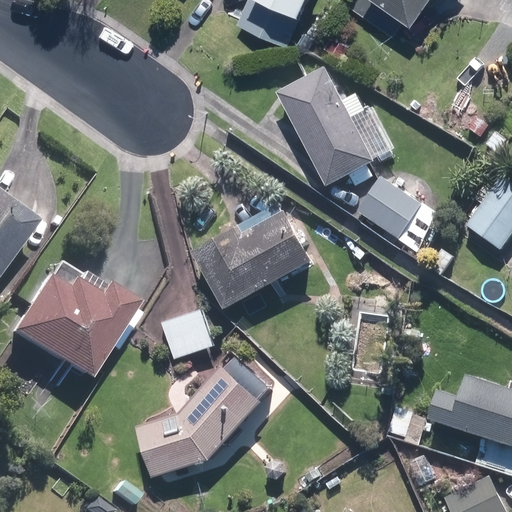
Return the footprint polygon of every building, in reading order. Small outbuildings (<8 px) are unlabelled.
[(254,0),(242,28),(289,50),(311,0),(254,0)] [(358,0),(352,9),(394,38),(408,18),(417,24),(433,0),(358,0)] [(325,46),(341,56),(348,45),(332,35),(325,46)] [(278,91),(327,186),(398,149),(376,105),(367,109),(358,92),(344,99),(327,65),(278,91)] [(473,131),(480,136),(487,127),(480,122),(473,131)] [(486,143),(497,152),(509,139),(497,129),(486,143)] [(467,225),(502,249),(511,234),(511,181),(502,175),(467,225)] [(397,238),(418,252),(438,213),(384,176),(359,211),(385,229),(381,235),(393,244),(397,238)] [(0,264),(30,222),(0,200),(0,264)] [(194,251),(225,309),(315,261),(286,208),(281,210),(278,204),(238,226),(239,227),(194,251)] [(430,267),(441,275),(454,257),(444,249),(430,267)] [(4,332),(82,379),(104,342),(115,348),(136,313),(125,306),(128,302),(96,283),(89,295),(63,279),(57,289),(37,277),(4,332)] [(163,323),(175,358),(215,345),(202,309),(163,323)] [(404,347),(418,348),(419,329),(405,328),(404,347)] [(0,352),(0,373),(8,379),(26,351),(9,340),(0,352)] [(140,431),(157,483),(213,466),(267,407),(263,404),(274,392),(239,361),(229,372),(226,370),(182,418),(140,431)] [(476,470),(511,481),(511,392),(470,380),(463,402),(441,395),(432,426),(485,442),(476,470)] [(45,426),(59,436),(74,413),(60,404),(45,426)] [(389,431),(406,437),(415,412),(397,407),(389,431)] [(410,461),(420,486),(436,480),(425,454),(410,461)] [(268,472),(273,476),(280,476),(284,471),(284,465),(279,461),(273,461),(269,466),(268,472)] [(508,511),(492,478),(445,501),(450,511),(508,511)] [(115,493),(129,502),(135,493),(121,484),(115,493)] [(80,508),(85,511),(108,511),(110,510),(89,495),(80,508)]
